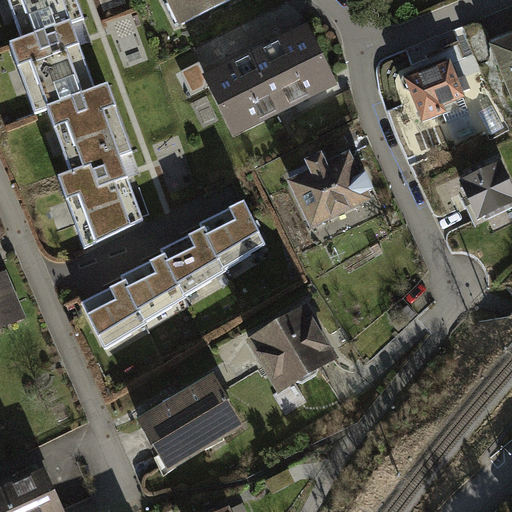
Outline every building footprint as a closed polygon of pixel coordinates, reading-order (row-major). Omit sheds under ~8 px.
[(77,0),(21,0),(27,16),(16,22),(22,40),(10,46),(18,69),(31,65),(39,88),(28,93),(35,114),(47,110),(96,91),(73,25),(85,21),(77,0)] [(168,0),(180,23),(230,0),(168,0)] [(220,72),(207,79),(235,134),(334,84),(307,30),(295,36),(298,42),(223,79),(220,72)] [(511,44),(499,49),(511,89),(511,44)] [(406,80),(422,129),(476,111),(460,62),(406,80)] [(96,91),(47,110),(55,130),(67,126),(76,149),(63,153),(71,172),(58,177),(67,200),(80,195),(90,221),(78,226),(85,248),(144,221),(121,158),(132,153),(109,86),(96,91)] [(313,176),(293,185),(313,225),(367,199),(364,193),(373,189),(366,175),(358,179),(348,159),(325,168),(320,157),(307,163),(313,176)] [(463,184),(480,219),(511,203),(511,186),(502,165),(463,184)] [(228,211),(201,225),(204,231),(224,271),(265,246),(244,203),(228,211)] [(224,271),(204,231),(161,251),(164,256),(185,297),(225,273),(224,271)] [(185,297),(164,256),(122,277),(124,283),(145,324),(186,299),(185,297)] [(5,276),(0,277),(0,327),(22,318),(5,276)] [(124,283),(82,304),(105,350),(146,326),(145,324),(124,283)] [(307,314),(247,346),(274,396),(334,365),(307,314)] [(139,431),(164,478),(240,437),(215,391),(139,431)] [(0,495),(0,511),(64,511),(49,475),(0,495)]
